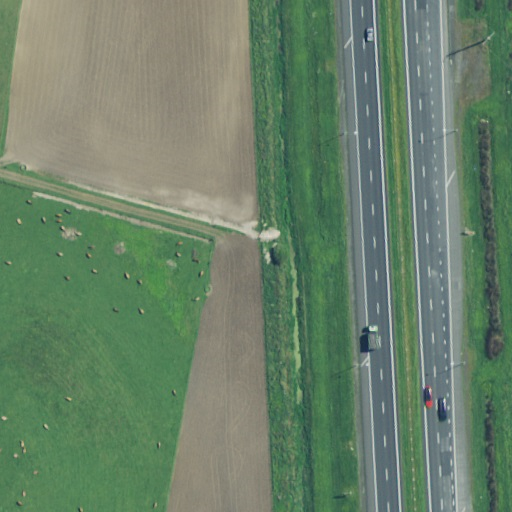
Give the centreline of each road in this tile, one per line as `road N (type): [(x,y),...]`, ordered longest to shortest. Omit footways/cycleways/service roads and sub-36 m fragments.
road 1 (motorway): [(415,0),(441,511)]
road 2 (motorway): [(391,511),(367,0)]
